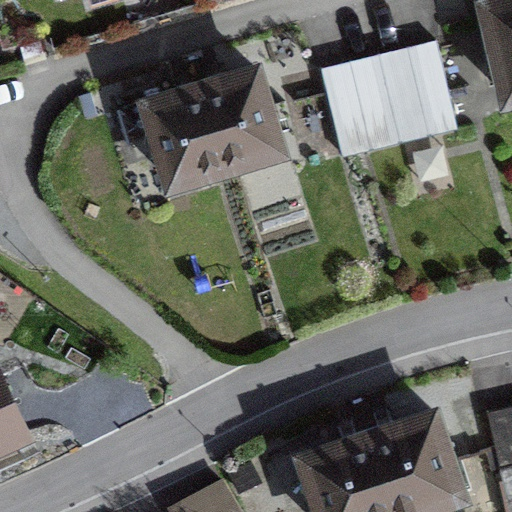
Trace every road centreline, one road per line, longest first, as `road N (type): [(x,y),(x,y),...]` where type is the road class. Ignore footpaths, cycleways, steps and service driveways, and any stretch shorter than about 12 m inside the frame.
road 1 (residential): [(223,402),(196,364),(51,243),(22,199),(16,149),(37,99),(62,79),(323,0)]
road 2 (residential): [(511,302),(365,342),(223,402)]
road 3 (residential): [(223,402),(0,510)]
